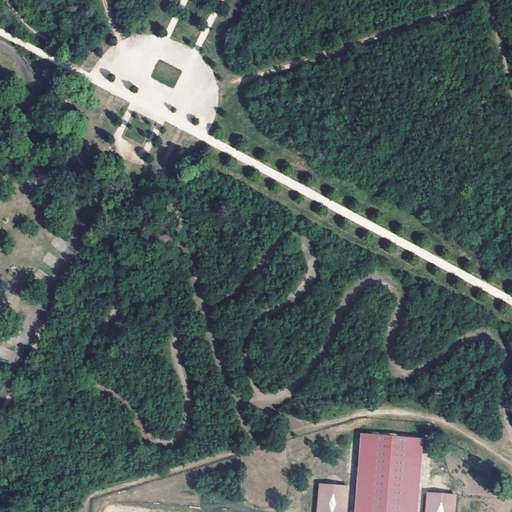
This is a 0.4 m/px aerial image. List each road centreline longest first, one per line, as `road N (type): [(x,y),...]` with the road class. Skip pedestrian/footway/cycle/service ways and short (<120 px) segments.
road 1 (unknown): [(511,433),(501,407),(510,356),(500,337),(480,333),(412,379),(395,371),(389,351),(401,293),(387,277),(372,276),(346,296),(325,352),(294,390),(258,400),(246,369),(253,331),(312,279),(311,253),(296,238),(279,243),(228,300),(180,325),(175,353),(189,395),(185,431),(176,444),(152,442),(130,408),(90,379),(86,348),(116,313),(114,239),(121,225),(134,223),(187,252)]
road 2 (track): [(511,464),(450,425),(400,412),(362,413),(252,445),(160,169),(145,161)]
road 3 (track): [(0,30),(511,301)]
road 4 (unknown): [(499,0),(217,88)]
road 5 (track): [(0,417),(127,160)]
road 6 (unknown): [(0,3),(27,28),(101,56),(129,98)]
road 7 (unknown): [(74,69),(68,109),(78,152),(115,183)]
